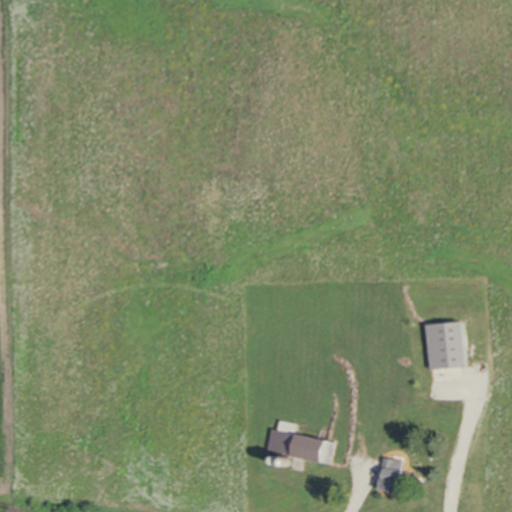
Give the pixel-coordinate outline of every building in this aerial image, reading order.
[(441,364),(438,348),(395,354),(398,371),(441,364)] [(304,380),(304,392),(339,392),(339,380),(304,380)] [(465,403),(465,384),(417,386),(418,405),(465,403)] [(338,442),(274,432),(270,456),(334,466),(338,442)] [(373,447),(357,443),(353,461),(369,465),(373,447)] [(400,462),(381,460),(377,492),(396,495),(400,462)]
